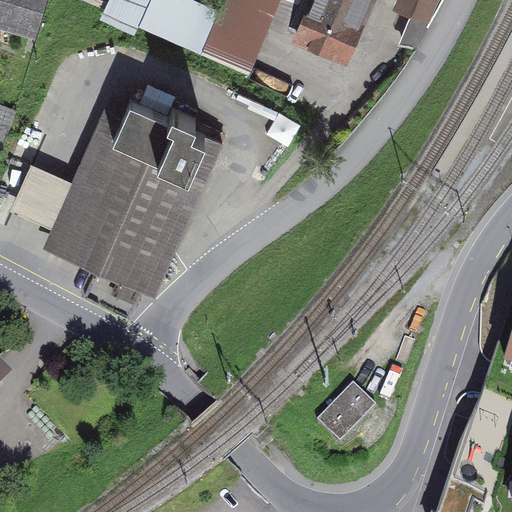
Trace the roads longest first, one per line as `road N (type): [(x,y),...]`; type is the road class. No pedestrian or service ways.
road 1 (unknown): [(5,281),(74,109),(89,84),(113,70),(207,87),(253,116),(257,149),(223,260)]
road 2 (residential): [(463,0),(370,139),(198,281),(146,353)]
road 3 (tertiary): [(511,216),(473,278),(405,471),(376,504)]
road 4 (tertiary): [(325,511),(275,485),(146,353)]
road 5 (tertiary): [(146,353),(0,278)]
